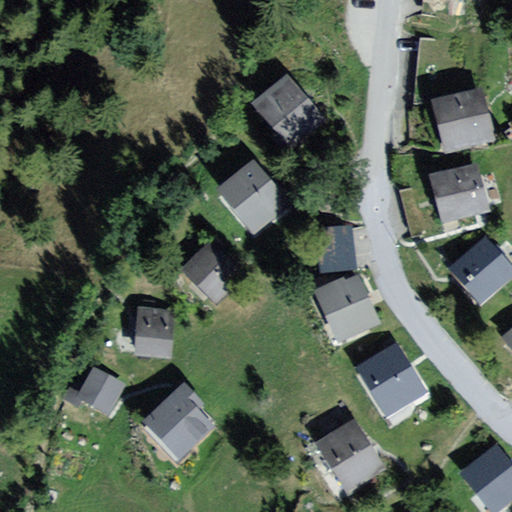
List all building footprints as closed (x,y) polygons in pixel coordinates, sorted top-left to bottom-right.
[(302,74),(270,103),(308,146),(341,118),(302,74)] [(489,89),(447,100),(462,145),(501,134),(489,89)] [(274,158),(237,187),(271,231),(308,203),(274,158)] [(490,165),(450,176),(462,220),(502,210),(490,165)] [(266,271),(232,237),(203,266),(237,300),(266,271)] [(511,290),(511,243),(507,238),(475,267),(503,298),(511,290)] [(400,322),(375,269),(334,288),(359,341),(400,322)] [(197,307),(157,306),(155,357),(195,359),(197,307)] [(446,392),(413,344),(376,369),(409,417),(446,392)] [(148,378),(119,364),(100,403),(128,418),(148,378)] [(222,393),(207,377),(164,417),(204,458),(241,423),(217,398),(222,393)] [(408,467),(373,418),(340,441),(375,490),(408,467)] [(511,447),(483,473),(511,506),(511,447)]
